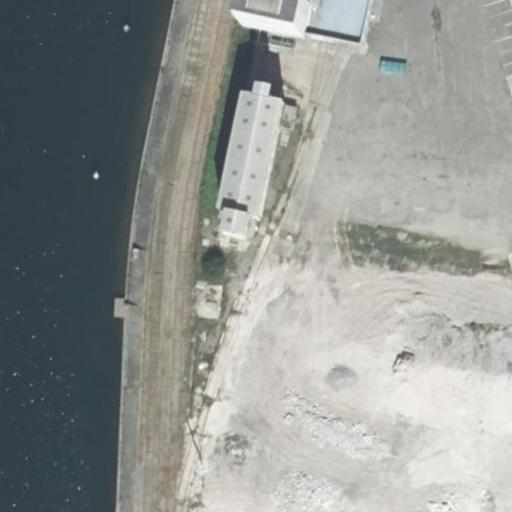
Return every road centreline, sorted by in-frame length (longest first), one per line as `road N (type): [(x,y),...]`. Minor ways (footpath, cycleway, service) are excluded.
road 1 (unknown): [(511,430),(251,415)]
road 2 (unknown): [(511,184),(448,91),(442,0)]
